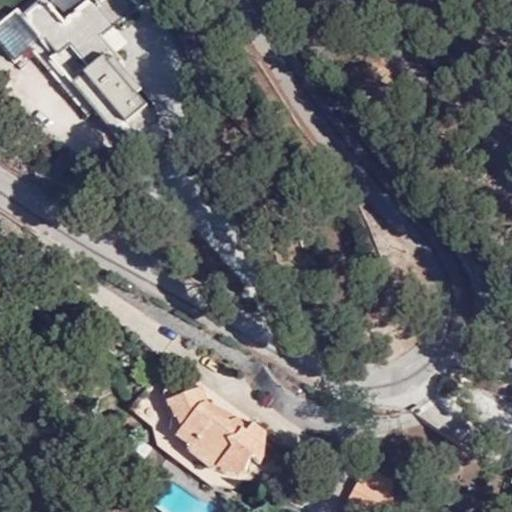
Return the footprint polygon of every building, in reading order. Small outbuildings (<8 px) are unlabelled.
[(95,112),(115,136),(124,147),(132,154),(136,156),(150,156),(154,153),(160,148),(163,141),(164,133),(160,122),(137,94),(140,91),(118,65),(122,62),(101,36),(135,7),(129,0),(87,0),(88,0),(61,21),(43,0),(41,0),(19,18),(37,39),(28,47),(87,119),(95,112)] [(208,409),(209,404),(202,387),(166,403),(173,419),(171,430),(181,437),(179,439),(192,449),(193,457),(214,473),(216,470),(220,464),(233,474),(246,471),(252,456),(263,464),(267,432),(255,423),(249,431),(240,418),(231,423),(220,420),(208,409)] [(240,418),(209,404),(208,409),(220,420),(231,423),(240,418)] [(220,464),(216,470),(226,478),(234,480),(244,477),(246,471),(233,474),(220,464)] [(380,507),(386,510),(390,508),(391,482),(364,468),(351,493),(380,507)] [(351,493),(341,511),(377,511),(380,507),(351,493)]
